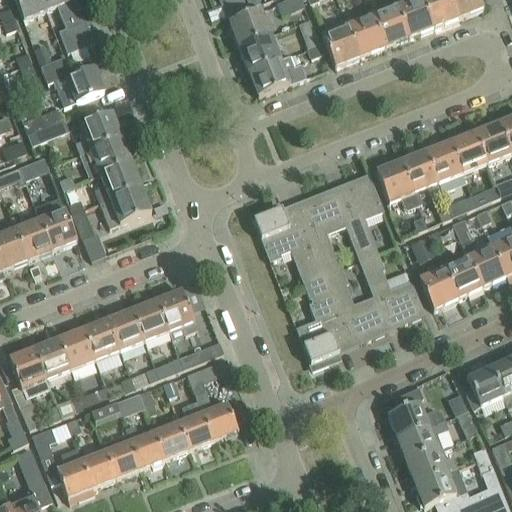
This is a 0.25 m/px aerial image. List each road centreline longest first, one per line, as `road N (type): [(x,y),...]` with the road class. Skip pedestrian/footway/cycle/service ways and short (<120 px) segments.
road 1 (residential): [(253,179),(492,85),(501,64),(491,45),(469,44),(239,135)]
road 2 (residential): [(190,209),(108,0)]
road 3 (residential): [(0,326),(204,244)]
road 4 (residential): [(277,431),(204,244)]
road 5 (residential): [(334,408),(511,320)]
road 6 (residential): [(239,135),(185,0)]
